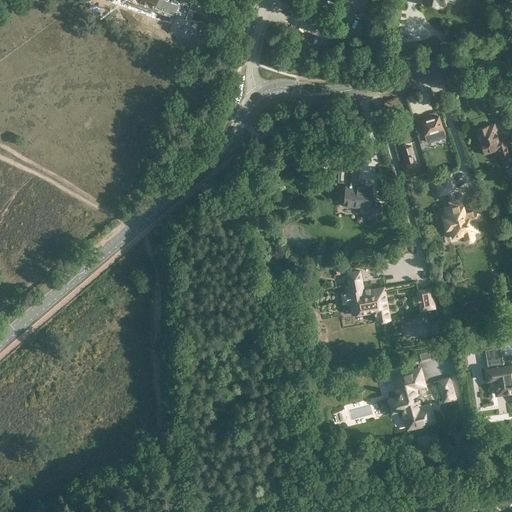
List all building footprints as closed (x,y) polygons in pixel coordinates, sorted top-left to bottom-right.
[(184,0),(154,0),(180,10),(184,0)] [(435,134),(443,132),(442,129),(443,129),(439,114),(420,120),(424,135),(434,132),(435,134)] [(504,165),(511,163),(503,137),(499,139),(494,123),(488,125),(488,124),(475,129),(483,153),(498,149),(504,165)] [(405,163),(408,162),(415,160),(411,146),(401,149),(405,163)] [(314,174),(316,155),(304,154),(303,173),(314,174)] [(342,182),(341,195),(344,195),(343,206),(360,207),(360,212),(368,213),(368,215),(368,218),(368,220),(379,221),(380,202),(371,201),(372,186),(357,185),(359,170),(338,168),(337,182),(342,182)] [(434,178),(435,179),(430,180),(432,188),(437,187),(439,195),(455,190),(450,174),(434,178)] [(445,209),(448,218),(445,219),(448,231),(451,230),(453,237),(456,236),(457,238),(465,236),(466,240),(469,241),(473,240),(474,238),(473,232),(478,230),(475,220),(482,219),(479,209),(465,213),(461,199),(449,202),(451,207),(445,209)] [(343,285),(344,292),(343,292),(343,293),(341,293),(343,304),(350,303),(352,314),(374,310),(374,313),(375,313),(377,322),(390,319),(384,287),(364,290),(360,270),(346,272),(348,284),(343,285)] [(436,308),(432,287),(416,290),(417,296),(412,297),(413,305),(418,304),(419,311),(436,308)] [(511,364),(503,365),(504,375),(493,376),(496,395),(511,392),(511,364)] [(430,402),(421,405),(416,388),(425,386),(420,367),(392,374),(396,392),(397,395),(388,397),(392,411),(401,409),(407,429),(435,421),(430,402)] [(449,377),(437,380),(443,402),(455,399),(449,377)]
